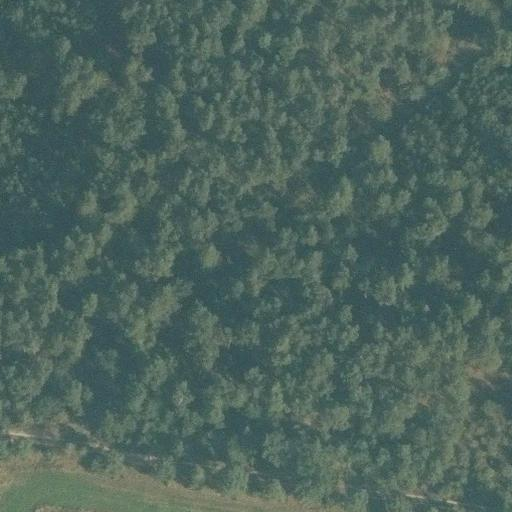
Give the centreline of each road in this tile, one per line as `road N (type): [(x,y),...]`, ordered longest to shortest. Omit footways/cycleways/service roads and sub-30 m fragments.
road 1 (track): [(65,448),(108,396),(511,15)]
road 2 (track): [(0,439),(475,511)]
